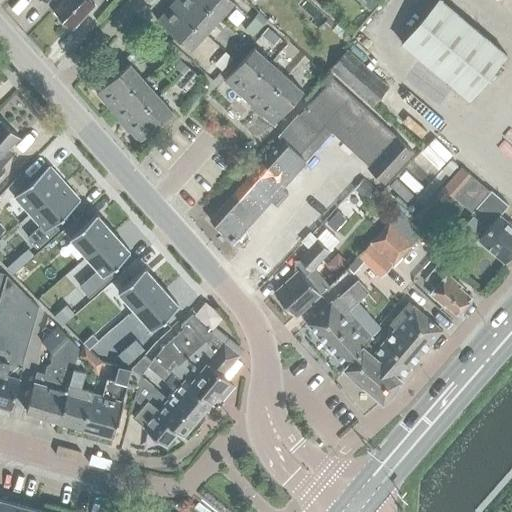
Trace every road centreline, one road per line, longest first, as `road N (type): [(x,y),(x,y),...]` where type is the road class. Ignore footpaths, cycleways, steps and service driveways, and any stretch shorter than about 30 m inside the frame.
road 1 (secondary): [(266,417),(258,334),(240,302),(54,94)]
road 2 (residential): [(266,417),(171,490),(0,443)]
road 3 (primary): [(350,511),(511,323)]
road 4 (residential): [(54,94),(137,0)]
road 5 (secondary): [(340,511),(294,465),(266,417)]
